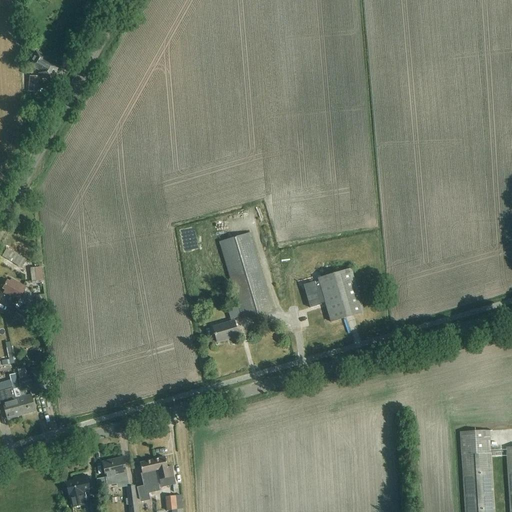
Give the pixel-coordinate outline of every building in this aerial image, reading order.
[(36,52),(35,54),(28,66),(40,72),(39,74),(51,81),(58,68),(46,62),(48,59),(36,52)] [(27,92),(34,93),(36,77),(28,76),(27,92)] [(250,234),(219,243),(242,320),(273,310),(250,234)] [(8,248),(5,256),(22,264),(26,255),(8,248)] [(43,281),(42,268),(34,268),(35,275),(32,275),(33,281),(43,281)] [(351,268),(341,271),(318,278),(330,322),(364,313),(351,268)] [(7,281),(2,290),(5,291),(3,294),(11,299),(8,305),(14,308),(18,310),(13,320),(27,328),(33,317),(22,311),(27,302),(24,300),(27,294),(23,292),(26,288),(11,280),(9,283),(7,281)] [(217,343),(239,336),(234,321),(233,321),(233,319),(240,317),(237,307),(227,309),(231,322),(212,327),(217,343)] [(15,374),(9,376),(13,388),(13,391),(18,389),(15,374)] [(20,389),(32,385),(30,376),(18,380),(20,389)] [(50,395),(45,378),(37,381),(41,397),(50,395)] [(13,388),(0,391),(0,404),(3,404),(7,420),(21,416),(21,414),(17,399),(16,399),(13,391),(13,388)] [(18,389),(13,391),(16,399),(17,399),(21,414),(21,416),(35,412),(31,395),(21,398),(18,389)] [(464,511),(493,511),(489,431),(460,433),(464,511)] [(106,478),(96,480),(97,488),(108,486),(116,484),(128,482),(123,458),(103,463),(106,478)] [(165,458),(152,460),(154,471),(157,470),(161,487),(174,484),(170,467),(167,467),(165,458)] [(154,471),(152,460),(140,463),(142,474),(147,473),(148,479),(154,477),(153,471),(154,471)] [(75,480),(66,483),(69,496),(72,507),(85,504),(85,502),(90,501),(89,497),(90,497),(88,491),(90,491),(87,476),(75,478),(75,480)] [(137,511),(134,486),(126,487),(128,511),(137,511)] [(148,499),(146,488),(139,489),(141,501),(148,499)] [(166,511),(177,510),(176,511),(182,511),(181,496),(165,497),(166,511)] [(89,501),(89,511),(98,511),(98,501),(89,501)]
